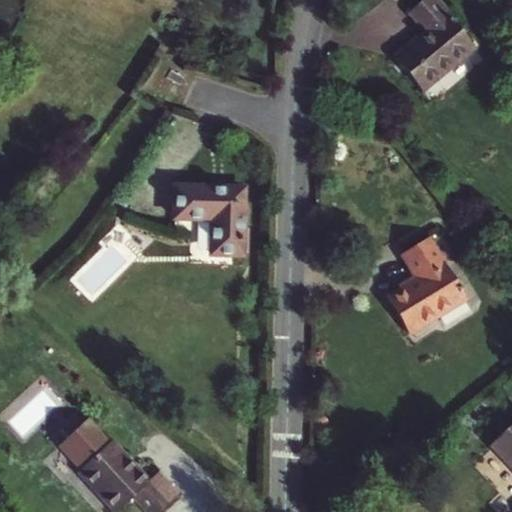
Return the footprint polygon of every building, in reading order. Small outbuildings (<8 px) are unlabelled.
[(409,37),(378,61),(405,97),(457,57),(425,16),(430,12),(421,0),(412,0),(393,16),(409,37)] [(255,202),(188,194),(184,227),(220,232),(216,268),(246,272),(255,202)] [(387,304),(408,338),(467,303),(446,267),(443,268),(429,243),(405,257),(419,284),(387,304)] [(511,425),(489,448),(511,471),(511,425)] [(158,511),(177,496),(163,481),(166,477),(160,470),(149,480),(113,442),(78,475),(112,511),(122,511),(134,502),(143,511),(158,511)]
